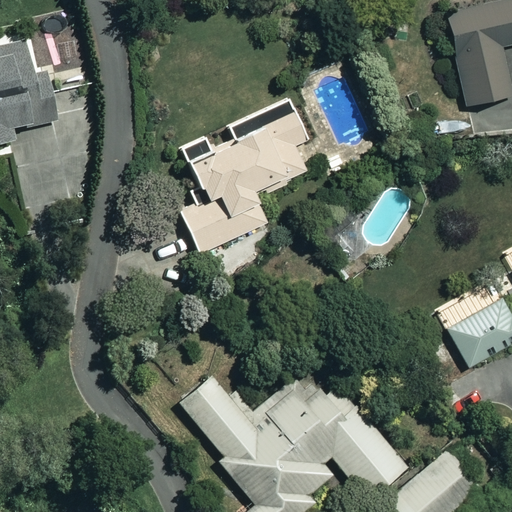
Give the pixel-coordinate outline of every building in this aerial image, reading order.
[(511,0),(485,0),(442,10),(464,103),(509,92),(498,46),(511,43),(511,0)] [(25,40),(0,44),(0,135),(9,134),(7,126),(51,117),(42,69),(31,71),(25,40)] [(304,143),(285,102),(223,130),(229,143),(207,153),(201,139),(174,151),(192,190),(185,194),(191,207),(174,215),(193,258),(262,227),(248,198),(261,192),(263,196),(284,187),(282,183),(302,174),(291,149),(304,143)] [(445,326),(451,337),(437,345),(447,362),(461,355),(466,364),(511,338),(511,268),(511,312),(508,315),(497,297),(445,326)] [(306,390),(292,374),(242,415),(218,386),(186,413),(220,454),(215,458),(252,502),(239,511),(297,511),(312,500),(305,492),(330,472),(320,460),(328,454),(364,497),(404,464),(327,372),(306,390)] [(467,457),(452,438),(373,504),(379,511),(452,511),(481,489),(460,463),(467,457)]
